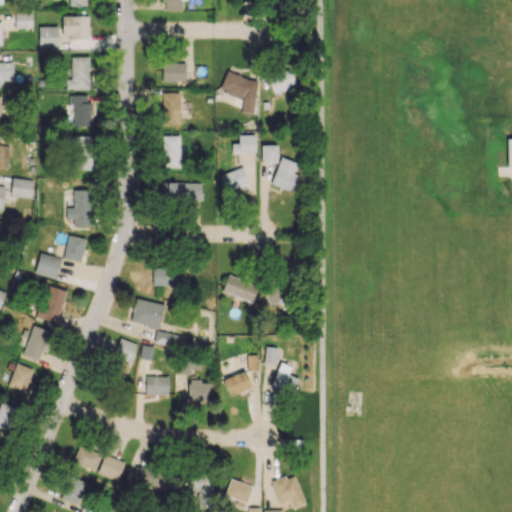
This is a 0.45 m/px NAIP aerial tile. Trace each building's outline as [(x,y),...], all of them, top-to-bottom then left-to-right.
[(161,0),(162,11),(180,10),(179,0),(161,0)] [(14,27),(31,28),(31,13),(14,13),(14,27)] [(61,36),(87,37),(87,16),(61,15),(61,36)] [(37,26),(38,48),(57,47),(56,26),(37,26)] [(88,56),(69,57),(70,78),(64,78),(65,90),(89,89),(88,56)] [(12,62),(0,61),(0,86),(1,86),(2,80),(12,80),(12,62)] [(184,63),(161,63),(161,81),(184,80),(184,63)] [(296,85),(288,66),(266,76),(274,94),(296,85)] [(256,80),(252,80),(226,70),(218,90),(241,99),(240,113),(257,114),(258,99),(255,98),(256,80)] [(179,92),(161,92),(160,124),(179,125),(180,110),(187,111),(187,102),(178,102),(179,92)] [(92,126),(92,95),(71,94),(70,125),(92,126)] [(254,134),(237,134),(237,143),(230,143),(230,153),(254,152),(254,134)] [(91,170),(91,135),(66,135),(67,170),(91,170)] [(179,135),(162,135),(161,167),(178,168),(179,135)] [(276,145),(260,144),(259,162),(276,162),(276,145)] [(297,175),(292,173),(295,163),(279,157),(269,183),(290,191),(297,175)] [(220,173),(225,190),(247,183),(242,167),(220,173)] [(10,196),(30,197),(31,179),(11,178),(10,196)] [(200,182),(160,182),(160,200),(200,199),(200,182)] [(72,207),(64,207),(64,218),(73,219),(72,226),(89,226),(89,189),(72,189),(72,207)] [(84,238),(67,235),(62,258),(80,262),(84,238)] [(54,279),(60,258),(39,252),(33,272),(54,279)] [(153,284),(184,285),(184,264),(153,263),(153,284)] [(251,302),(257,285),(227,274),(221,291),(251,302)] [(269,305),(286,299),(280,283),(263,290),(269,305)] [(34,318),(53,325),(65,291),(47,284),(34,318)] [(162,304),(134,298),(129,322),(157,328),(162,304)] [(21,354),(38,360),(48,333),(31,327),(21,354)] [(130,362),(136,343),(118,337),(112,356),(130,362)] [(225,392),(249,393),(250,369),(256,370),(257,354),(246,354),(246,374),(226,374),(225,392)] [(114,373),(123,377),(127,364),(119,361),(114,373)] [(177,373),(190,373),(190,367),(197,367),(197,361),(178,361),(177,373)] [(7,385),(24,391),(32,369),(15,362),(7,385)] [(295,376),(291,375),(293,366),(277,362),(271,389),(291,393),(295,376)] [(168,376),(144,375),(144,393),(167,394),(168,376)] [(187,401),(211,401),(210,380),(187,381),(187,401)] [(17,410),(0,402),(0,428),(7,431),(17,410)] [(92,471),(101,454),(79,443),(71,461),(92,471)] [(116,481),(124,462),(103,454),(96,473),(116,481)] [(85,482),(69,475),(60,497),(76,504),(85,482)] [(198,491),(198,502),(211,503),(211,475),(190,475),(189,491),(198,491)] [(294,475),(286,478),(284,475),(268,481),(277,504),(288,499),(292,508),(304,503),(294,475)] [(236,499),(234,504),(243,507),(251,486),(229,478),(223,495),(236,499)]
